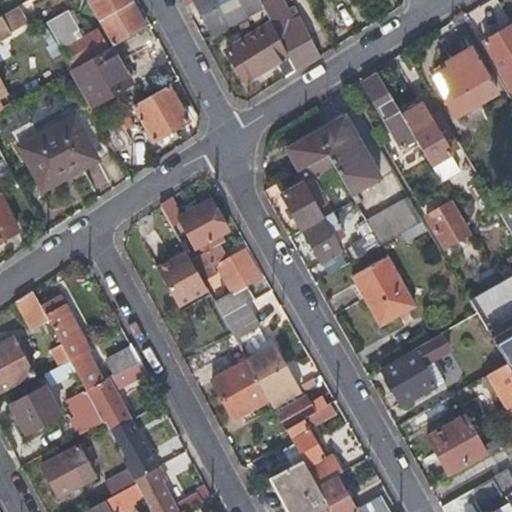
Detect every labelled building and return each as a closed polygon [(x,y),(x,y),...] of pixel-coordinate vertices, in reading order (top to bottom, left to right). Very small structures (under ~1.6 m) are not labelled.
[(114,46),(146,28),(129,0),(103,0),(90,7),(114,46)] [(276,64),(284,76),(296,69),(260,0),(192,0),(209,33),(257,8),(262,17),(255,21),(260,29),(223,49),(232,68),(229,70),(236,84),(276,64)] [(260,0),(296,69),(318,55),(297,18),(294,20),(287,23),(273,0),(260,0)] [(273,0),(287,23),(294,20),(283,0),(273,0)] [(0,39),(28,22),(18,6),(0,17),(0,39)] [(72,68),(106,48),(97,33),(82,41),(66,14),(47,25),(72,68)] [(511,74),(511,25),(484,42),(505,79),(511,74)] [(112,47),(73,70),(93,106),(133,85),(112,47)] [(496,94),(470,49),(430,72),(456,117),(496,94)] [(397,110),(376,74),(359,84),(398,149),(414,139),(397,110)] [(187,120),(167,86),(133,105),(152,140),(187,120)] [(414,139),(430,166),(450,155),(442,143),(448,139),(436,120),(431,123),(416,99),(397,110),(414,139)] [(123,111),(112,117),(119,130),(130,124),(123,111)] [(286,150),(298,171),(326,155),(334,168),(351,197),(381,180),(344,116),(286,150)] [(97,160),(73,119),(19,150),(43,192),(97,160)] [(96,128),(110,149),(123,142),(111,120),(96,128)] [(480,177),(466,153),(453,160),(467,184),(480,177)] [(326,155),(298,171),(276,184),(302,230),(330,214),(331,214),(312,181),(334,168),(326,155)] [(0,185),(15,178),(5,160),(0,162),(0,185)] [(172,198),(160,206),(172,227),(182,221),(197,247),(204,244),(208,251),(219,245),(226,241),(222,234),(227,231),(210,199),(182,215),(172,198)] [(17,233),(0,199),(0,247),(7,244),(5,239),(17,233)] [(422,222),(409,200),(367,225),(372,234),(379,247),(422,222)] [(510,230),(511,233),(511,200),(498,209),(510,230)] [(443,248),(468,232),(451,202),(424,218),(443,248)] [(330,214),(302,230),(322,266),(342,254),(336,241),(343,237),(330,214)] [(358,259),(379,247),(372,234),(350,246),(358,259)] [(233,292),(215,302),(223,316),(248,303),(256,298),(247,284),(259,276),(244,250),(228,260),(219,245),(208,251),(192,261),(201,278),(219,268),(233,292)] [(414,307),(385,258),(353,276),(382,326),(414,307)] [(492,340),(506,364),(511,374),(511,273),(497,283),(486,289),(468,300),(476,313),(492,340)] [(481,280),(486,289),(497,283),(492,274),(481,280)] [(38,294),(44,304),(65,292),(59,281),(38,294)] [(41,307),(33,290),(15,302),(29,328),(47,318),(41,307)] [(41,307),(47,318),(63,347),(69,358),(74,368),(85,388),(87,393),(90,391),(104,384),(88,354),(91,352),(61,296),(41,307)] [(223,316),(231,331),(237,340),(261,327),(248,303),(223,316)] [(0,388),(30,372),(11,335),(0,341),(0,388)] [(402,408),(435,389),(426,373),(422,368),(449,353),(440,337),(380,371),(402,408)] [(66,357),(58,343),(49,347),(58,362),(66,357)] [(248,360),(269,397),(275,409),(294,398),(279,370),(286,366),(274,345),(248,360)] [(139,364),(131,348),(107,360),(116,377),(139,364)] [(69,358),(42,372),(48,382),(74,368),(69,358)] [(248,360),(247,359),(211,379),(233,418),(269,397),(248,360)] [(139,364),(116,377),(104,384),(90,391),(111,431),(132,420),(115,389),(127,383),(129,385),(146,376),(139,364)] [(511,441),(511,374),(506,364),(486,375),(496,392),(511,419),(511,432),(500,439),(504,446),(511,441)] [(426,373),(435,389),(445,383),(435,367),(426,373)] [(496,392),(486,375),(480,378),(490,395),(496,392)] [(56,412),(42,385),(10,402),(25,429),(56,412)] [(69,413),(78,430),(101,418),(87,393),(85,388),(64,399),(71,412),(69,413)] [(281,419),(286,428),(304,419),(315,412),(305,396),(277,412),(281,419)] [(485,457),(504,446),(500,439),(483,449),(463,415),(426,437),(447,475),(483,454),(485,457)] [(286,428),(291,437),(304,459),(319,486),(344,471),(335,455),(327,459),(304,419),(286,428)] [(134,480),(157,467),(132,420),(111,431),(128,462),(126,464),(128,468),(134,480)] [(57,496),(94,476),(81,452),(85,449),(81,442),(40,464),(57,496)] [(333,511),(320,488),(319,486),(304,459),(266,479),(284,511),(333,511)] [(165,481),(157,467),(134,480),(135,482),(145,500),(150,510),(151,511),(176,511),(161,484),(165,481)] [(104,481),(111,495),(135,482),(134,480),(128,468),(104,481)] [(504,496),(511,489),(511,480),(506,470),(493,477),(501,490),(504,496)] [(493,477),(474,488),(482,501),(501,490),(493,477)] [(333,511),(383,511),(376,498),(357,509),(356,506),(350,509),(334,481),(320,488),(333,511)] [(123,511),(145,500),(135,482),(111,495),(78,511),(123,511)] [(198,490),(179,498),(184,510),(203,502),(198,490)] [(490,511),(507,502),(504,496),(501,490),(482,501),(463,511),(490,511)] [(511,511),(511,510),(507,502),(490,511),(511,511)]
